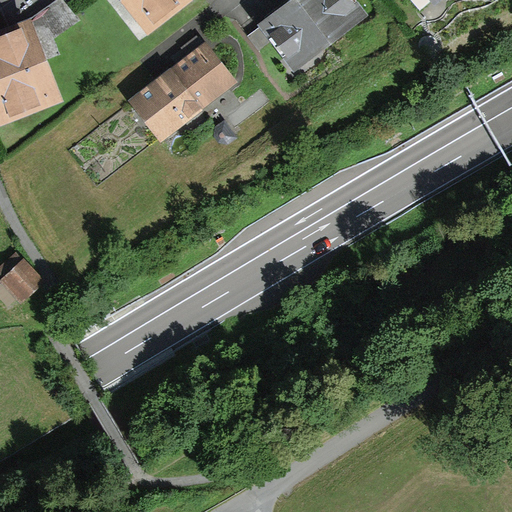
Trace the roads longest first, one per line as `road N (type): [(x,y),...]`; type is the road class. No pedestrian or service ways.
road 1 (trunk): [(0,422),(511,119)]
road 2 (track): [(0,185),(51,286),(60,346),(137,471),(156,483),(285,476)]
road 3 (unclassified): [(237,511),(511,334)]
